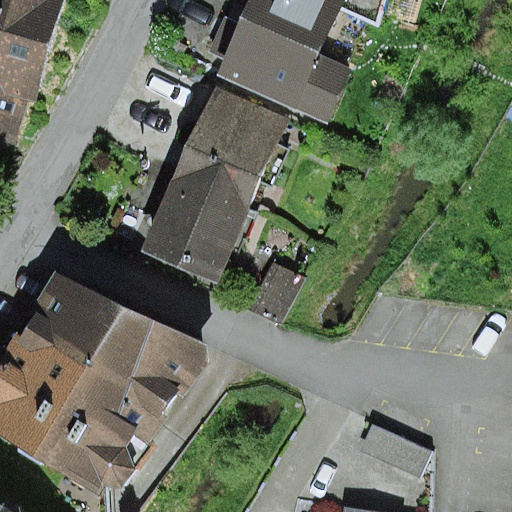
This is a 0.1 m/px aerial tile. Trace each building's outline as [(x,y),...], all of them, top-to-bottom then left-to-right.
[(69,0),(0,0),(0,145),(24,153),(69,0)] [(254,0),(219,81),(322,128),(379,0),(254,0)] [(305,129),(216,91),(149,248),(238,286),(305,129)] [(158,301),(90,282),(7,422),(149,506),(247,349),(158,301)] [(23,511),(0,498),(0,511),(23,511)]
